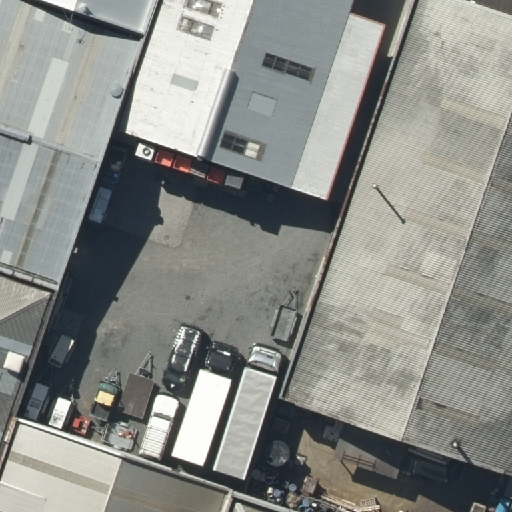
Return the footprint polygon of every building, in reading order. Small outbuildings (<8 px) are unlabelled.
[(58,0),(0,0),(0,269),(63,291),(120,127),(152,32),(58,0)] [(58,0),(152,32),(162,0),(58,0)] [(162,0),(152,32),(120,127),(290,185),(353,0),(162,0)] [(511,21),(448,0),(414,0),(280,396),(511,474),(511,21)] [(511,0),(448,0),(511,21),(511,0)] [(19,419),(63,291),(0,269),(0,467),(2,468),(19,419)] [(0,511),(221,511),(229,490),(19,419),(2,468),(0,474),(0,511)] [(293,511),(229,490),(221,511),(293,511)]
